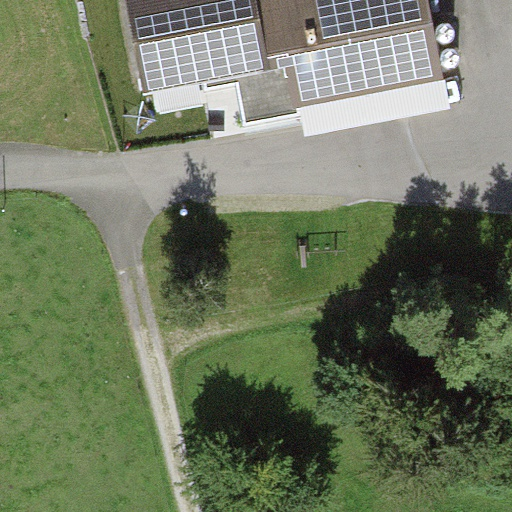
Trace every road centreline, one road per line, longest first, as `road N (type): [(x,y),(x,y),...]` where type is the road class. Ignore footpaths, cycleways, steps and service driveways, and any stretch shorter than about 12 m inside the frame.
road 1 (residential): [(511,168),(105,183),(0,173)]
road 2 (track): [(181,511),(105,183)]
